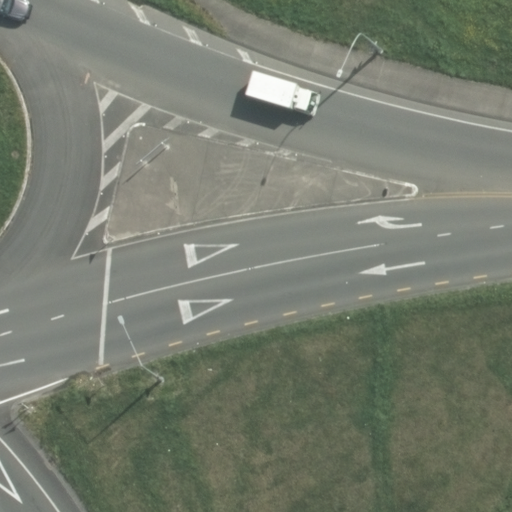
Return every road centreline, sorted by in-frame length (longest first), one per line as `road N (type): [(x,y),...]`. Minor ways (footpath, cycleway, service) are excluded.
road 1 (secondary): [(511,227),(126,295),(14,285)]
road 2 (secondary): [(33,42),(409,144),(511,159)]
road 3 (secondary): [(33,42),(63,101),(70,167),(53,231),(14,285)]
